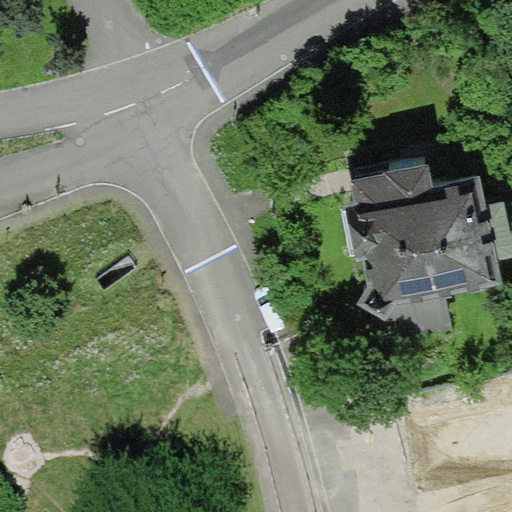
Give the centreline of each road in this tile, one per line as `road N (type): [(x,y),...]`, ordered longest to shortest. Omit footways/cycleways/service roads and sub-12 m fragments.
road 1 (residential): [(154,92),(256,370),(285,511)]
road 2 (secondary): [(0,210),(99,129),(287,0)]
road 3 (secondary): [(171,0),(0,124)]
road 4 (residential): [(154,92),(332,0)]
road 5 (residential): [(0,136),(154,92)]
